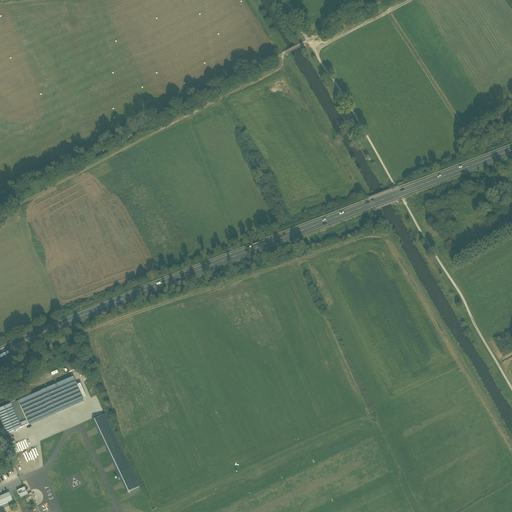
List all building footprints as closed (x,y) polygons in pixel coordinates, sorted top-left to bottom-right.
[(74,378),(45,390),(55,413),(56,412),(56,413),(84,401),(83,399),(77,386),(74,378)] [(80,385),(77,386),(83,399),(86,397),(80,385)] [(45,390),(18,402),(28,425),(55,413),(45,390)] [(18,402),(10,405),(20,428),(28,425),(18,402)] [(0,419),(7,434),(20,428),(10,405),(0,409),(0,419)] [(94,420),(120,475),(131,470),(105,415),(94,420)] [(140,488),(131,470),(120,475),(129,493),(140,488)] [(0,506),(12,501),(8,494),(0,497),(0,506)]
